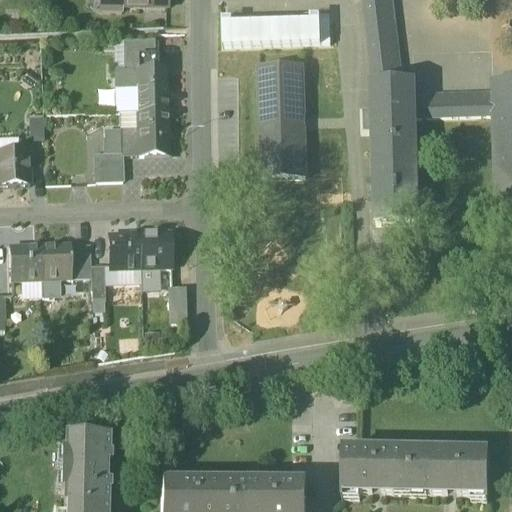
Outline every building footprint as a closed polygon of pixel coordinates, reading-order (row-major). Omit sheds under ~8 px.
[(101,0),(102,15),(122,15),(122,11),(166,12),(166,0),(101,0)] [(402,86),(389,87),(378,0),(363,0),(374,87),(372,87),(376,229),(417,228),(414,122),(494,120),(497,212),(511,211),(511,83),(493,84),(493,94),(494,106),(414,108),(413,96),(413,86),(402,86)] [(391,0),(378,0),(389,87),(402,86),(391,0)] [(329,24),(221,27),(222,51),(330,48),(329,24)] [(124,44),(124,73),(137,73),(155,72),(154,43),(124,44)] [(115,44),(115,73),(124,73),(124,44),(115,44)] [(259,70),(262,184),(305,182),(302,69),(259,70)] [(138,91),(138,115),(139,157),(139,160),(167,159),(166,116),(165,72),(155,72),(137,73),(138,91)] [(137,73),(124,73),(115,73),(115,92),(138,91),(137,73)] [(138,91),(115,92),(115,116),(119,116),(138,115),(138,91)] [(413,96),(414,108),(494,106),(493,94),(413,96)] [(121,158),(139,157),(138,115),(119,116),(120,135),(106,135),(106,158),(121,158)] [(28,120),(29,146),(43,145),(42,119),(28,120)] [(0,155),(18,155),(18,142),(0,142),(0,155)] [(0,190),(30,189),(28,155),(18,155),(0,155),(0,190)] [(94,158),(95,186),(122,186),(121,160),(121,158),(106,158),(94,158)] [(169,238),(139,239),(140,273),(158,272),(170,272),(169,238)] [(110,274),(140,273),(139,239),(109,240),(110,271),(110,274)] [(40,251),(41,285),(54,284),(60,284),(71,284),(70,251),(70,250),(40,251)] [(71,284),(91,284),(90,271),(90,250),(70,251),(71,284)] [(20,286),(41,285),(40,251),(10,252),(11,286),(20,286)] [(104,271),(90,271),(91,284),(91,303),(105,303),(104,290),(104,271)] [(110,271),(104,271),(104,290),(141,289),(140,273),(110,274),(110,271)] [(158,272),(140,273),(141,289),(141,298),(159,297),(158,272)] [(55,297),(54,284),(41,285),(41,303),(54,302),(54,297),(55,297)] [(41,285),(20,286),(21,304),(41,303),(41,285)] [(185,292),(170,292),(171,328),(186,328),(185,292)] [(105,303),(91,303),(92,317),(105,316),(105,303)] [(159,336),(144,336),(144,352),(159,352),(159,336)] [(66,497),(62,496),(62,511),(105,511),(106,498),(108,498),(109,489),(104,488),(105,469),(109,469),(109,460),(107,460),(107,443),(64,442),(63,459),(67,459),(66,471),(63,471),(63,485),(66,485),(66,497)] [(342,499),(488,501),(488,459),(343,457),(342,499)] [(160,511),(305,511),(306,490),(160,488),(160,511)]
